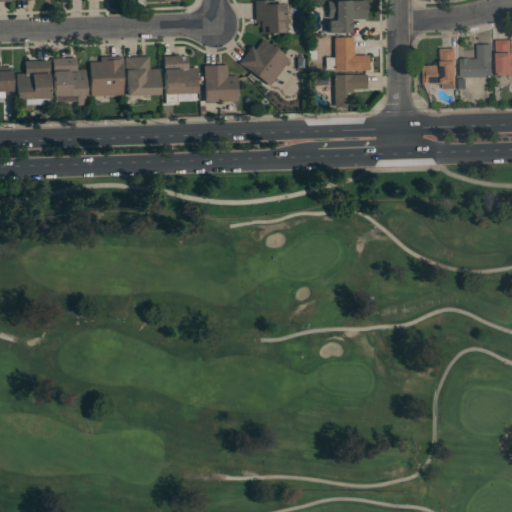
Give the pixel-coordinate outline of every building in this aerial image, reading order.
[(365,0),(361,0),(327,1),(327,17),(327,34),(350,33),(350,19),(366,19),(365,0)] [(284,33),(284,2),(254,2),(254,20),(260,20),(260,33),(284,33)] [(352,37),(332,37),(333,71),(368,70),(367,55),(352,55),(352,37)] [(511,55),(510,55),(509,39),(494,40),(495,75),(511,75),(511,55)] [(288,59),(261,40),(253,50),(249,47),(237,63),(269,86),(288,59)] [(491,44),(476,44),(476,58),(459,58),(460,77),(491,77),(491,44)] [(421,65),(422,84),(441,84),(442,89),(455,88),(454,48),(438,48),(438,65),(421,65)] [(186,55),(161,56),(163,94),(196,93),(196,67),(186,68),(186,55)] [(89,96),(122,95),(121,56),(99,56),(99,62),(88,62),(89,96)] [(158,94),(157,69),(148,69),(147,56),(124,57),(125,95),(158,94)] [(52,103),(85,102),(84,69),(75,69),(75,57),(51,58),(52,103)] [(15,74),(15,99),(48,99),(47,60),(23,61),(23,73),(15,74)] [(203,102),(236,101),(236,76),(226,76),(226,65),(203,65),(203,102)] [(0,91),(11,91),(11,70),(0,70),(0,91)] [(365,74),(332,75),(333,106),(352,106),(351,90),(366,89),(365,74)]
